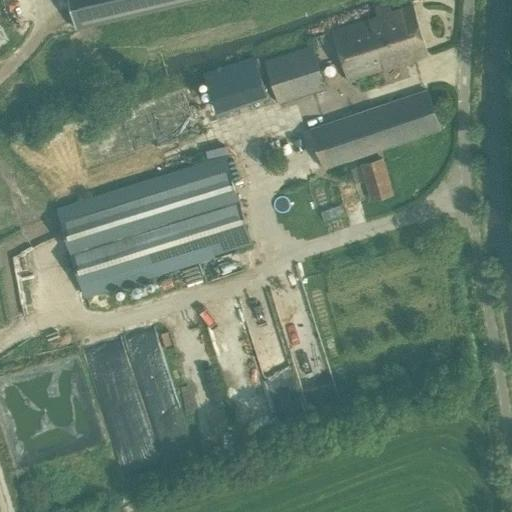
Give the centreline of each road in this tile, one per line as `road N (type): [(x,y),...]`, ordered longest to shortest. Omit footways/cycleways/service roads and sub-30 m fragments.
road 1 (track): [(0,343),(18,332),(129,314),(274,272),(299,246),(466,189)]
road 2 (unclassified): [(511,454),(466,189),(468,0)]
